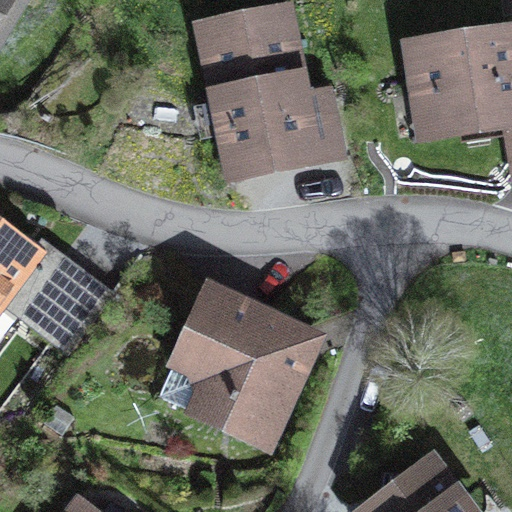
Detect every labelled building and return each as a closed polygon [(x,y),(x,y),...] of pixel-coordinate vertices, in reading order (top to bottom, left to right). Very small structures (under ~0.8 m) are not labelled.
[(0,0),(0,25),(13,3),(7,0),(0,0)] [(282,18),(207,34),(235,170),(310,154),(282,18)] [(511,80),(505,34),(411,48),(418,94),(431,92),(437,133),(506,123),(511,160),(511,80)] [(0,300),(14,281),(38,299),(57,275),(0,233),(0,300)] [(190,405),(264,439),(301,360),(291,334),(212,297),(178,371),(172,369),(159,398),(188,411),(190,405)] [(471,511),(471,506),(456,501),(430,468),(372,511),(471,511)]
